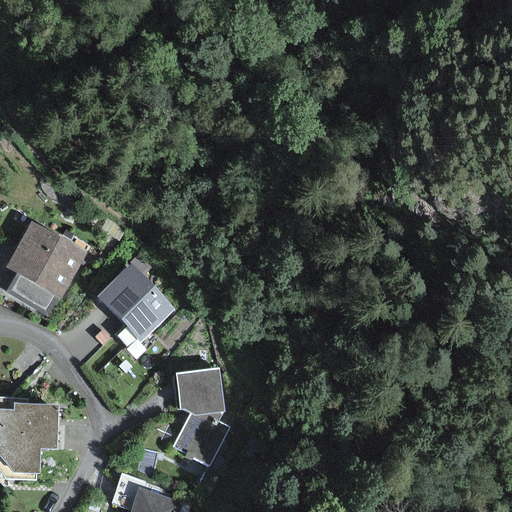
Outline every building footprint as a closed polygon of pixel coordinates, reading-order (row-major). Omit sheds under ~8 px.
[(97,268),(28,230),(0,271),(0,279),(67,315),(97,268)] [(173,302),(129,266),(93,310),(137,346),(173,302)] [(223,372),(166,377),(171,413),(188,421),(170,449),(209,468),(231,429),(213,418),(229,417),(223,372)] [(0,472),(5,473),(5,480),(34,481),(35,448),(51,449),(52,414),(52,409),(8,408),(8,400),(0,400),(0,472)] [(183,511),(196,484),(144,461),(121,511),(183,511)]
